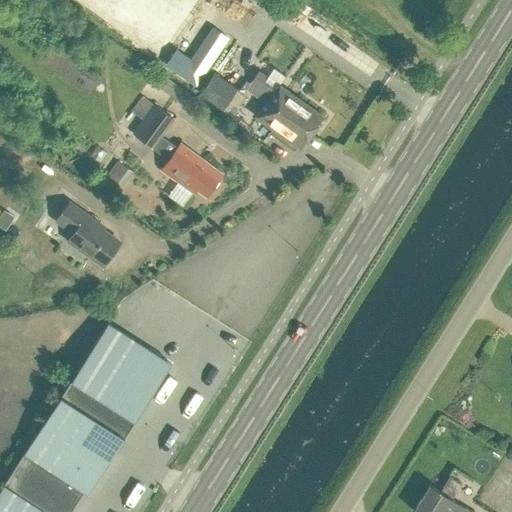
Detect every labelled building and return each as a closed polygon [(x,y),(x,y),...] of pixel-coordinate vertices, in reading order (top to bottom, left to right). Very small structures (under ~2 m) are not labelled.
[(172,53),(165,63),(179,73),(182,75),(190,81),(195,84),(202,74),(204,72),(205,70),(227,39),(228,37),(224,34),(215,28),(214,30),(191,62),(189,65),(186,63),(172,53)] [(274,106),(311,132),(323,116),(278,84),(258,69),(249,81),(270,96),(269,97),(276,103),(274,106)] [(228,97),(235,87),(214,73),(201,93),(222,107),(228,97)] [(193,110),(200,101),(164,75),(157,84),(193,110)] [(269,97),(270,96),(249,81),(244,88),(264,102),(256,114),(301,147),(311,132),(274,106),(276,103),(269,97)] [(228,97),(222,107),(232,114),(239,104),(228,97)] [(152,147),(174,118),(154,104),(133,133),(152,147)] [(206,196),(217,180),(222,173),(180,143),(161,169),(193,193),(196,189),(206,196)] [(121,184),(130,170),(115,160),(106,175),(121,184)] [(150,213),(160,199),(144,187),(134,201),(150,213)] [(103,265),(120,241),(97,224),(98,222),(69,201),(56,220),(73,233),(68,240),(103,265)] [(229,285),(222,293),(236,309),(244,301),(229,285)] [(0,511),(75,511),(171,364),(108,322),(0,489),(0,511)] [(144,417),(135,423),(146,441),(155,436),(144,417)] [(129,440),(120,447),(132,465),(142,459),(129,440)] [(452,499),(462,483),(449,476),(439,491),(429,485),(412,511),(414,511),(463,511),(466,508),(452,499)] [(99,499),(119,493),(116,481),(95,487),(99,499)]
